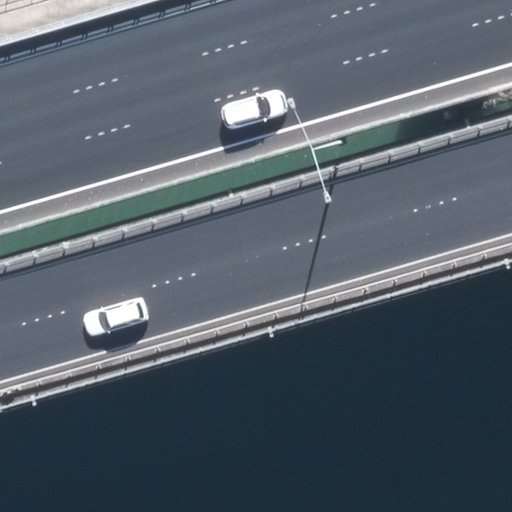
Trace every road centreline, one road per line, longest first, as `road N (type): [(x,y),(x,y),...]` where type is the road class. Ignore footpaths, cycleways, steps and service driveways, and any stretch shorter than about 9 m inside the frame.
road 1 (motorway): [(511,186),(0,333)]
road 2 (motorway): [(0,173),(511,26)]
